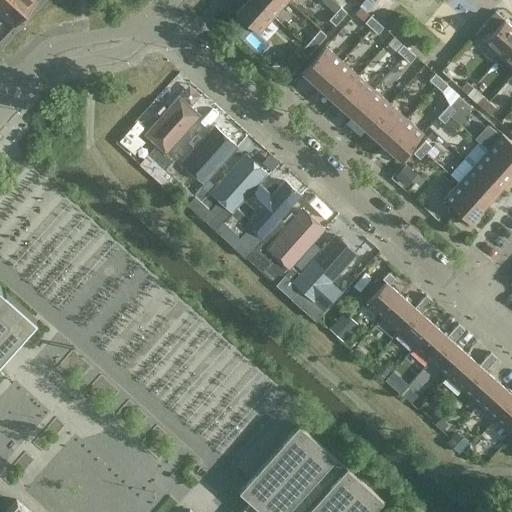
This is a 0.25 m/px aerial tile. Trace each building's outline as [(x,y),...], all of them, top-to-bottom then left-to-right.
[(0,12),(14,26),(37,0),(36,0),(7,0),(0,8),(0,12)] [(272,18),(251,0),(246,0),(234,14),(257,35),(272,18)] [(286,2),(284,0),(251,0),(272,18),(286,2)] [(328,19),(334,24),(335,24),(346,12),(340,6),(328,19)] [(371,27),(376,20),(370,15),(364,21),(371,27)] [(377,33),(382,26),(376,20),(371,27),(377,33)] [(483,43),(499,58),(511,43),(511,29),(503,21),(483,43)] [(306,56),(325,34),(319,29),(300,51),(306,56)] [(511,43),(499,58),(511,69),(511,43)] [(403,56),(408,49),(402,44),(397,50),(403,56)] [(324,47),(300,73),(317,88),(340,62),(324,47)] [(409,61),(415,55),(408,49),(403,56),(409,61)] [(340,62),(317,88),(333,103),(356,76),(340,62)] [(435,84),(441,78),(434,72),(429,79),(435,84)] [(356,76),(333,103),(349,117),(372,91),(356,76)] [(441,90),(447,84),(441,78),(435,84),(441,90)] [(466,80),(460,87),(467,93),(472,87),(466,80)] [(372,91),(349,117),(365,131),(389,105),(372,91)] [(483,107),(488,101),(482,95),(477,102),(483,107)] [(158,116),(142,134),(152,143),(158,137),(168,147),(197,116),(176,97),(165,109),(160,105),(154,112),(158,116)] [(483,107),(489,113),(495,107),(488,101),(483,107)] [(443,122),(455,109),(448,103),(437,116),(443,122)] [(389,105),(365,131),(381,145),(405,119),(389,105)] [(405,119),(381,145),(398,160),(421,134),(405,119)] [(213,126),(180,162),(201,182),(234,145),(213,126)] [(511,174),(511,144),(500,134),(486,151),(511,174)] [(419,158),(430,145),(424,139),(413,152),(419,158)] [(270,150),(262,159),(272,168),(280,159),(270,150)] [(511,174),(486,151),(471,167),(498,190),(511,174)] [(245,156),(211,193),(229,210),(263,173),(245,156)] [(422,190),(430,182),(406,161),(395,174),(406,184),(404,186),(414,195),(420,188),(422,190)] [(498,190),(471,167),(457,183),(483,206),(498,190)] [(283,181),(245,223),(260,237),(297,195),(283,181)] [(483,206),(457,183),(442,200),(469,223),(483,206)] [(302,204),(265,244),(290,266),(325,226),(302,204)] [(311,264),(331,282),(359,251),(338,234),(311,264)] [(393,277),(386,271),(381,277),(384,280),(388,283),(393,277)] [(380,317),(400,294),(388,283),(384,280),(363,302),(380,317)] [(0,353),(35,315),(21,303),(3,288),(0,284),(0,353)] [(400,294),(380,317),(396,332),(416,309),(413,306),(400,294)] [(424,294),(418,300),(425,306),(430,300),(424,294)] [(418,300),(413,306),(416,309),(420,312),(425,306),(418,300)] [(343,339),(359,322),(344,309),(328,326),(343,339)] [(416,309),(396,332),(412,346),(432,323),(420,312),(416,309)] [(432,323),(412,346),(428,361),(448,338),(445,335),(432,323)] [(456,323),(450,329),(457,335),(462,329),(456,323)] [(450,329),(445,335),(448,338),(452,341),(457,335),(450,329)] [(448,338),(428,361),(444,375),(464,352),(452,341),(448,338)] [(362,355),(368,348),(360,341),(354,348),(362,355)] [(464,352),(444,375),(460,389),(481,367),(477,364),(464,352)] [(488,352),(483,358),(489,364),(495,358),(488,352)] [(483,358),(477,364),(481,367),(484,370),(489,364),(483,358)] [(385,376),(391,369),(382,361),(375,367),(385,376)] [(481,367),(460,389),(476,404),(497,381),(484,370),(481,367)] [(400,392),(409,383),(393,368),(385,378),(400,392)] [(511,394),(509,392),(497,381),(476,404),(493,418),(511,396),(511,394)] [(411,402),(418,393),(409,386),(402,394),(411,402)] [(511,396),(493,418),(509,433),(511,430),(511,396)] [(429,416),(435,408),(425,399),(418,406),(429,416)] [(441,429),(448,421),(441,415),(434,422),(441,429)] [(4,511),(371,511),(383,499),(298,424),(239,491),(250,501),(240,511),(192,511),(190,509),(187,511),(32,511),(17,499),(4,511)] [(459,451),(469,440),(456,428),(446,440),(459,451)]
